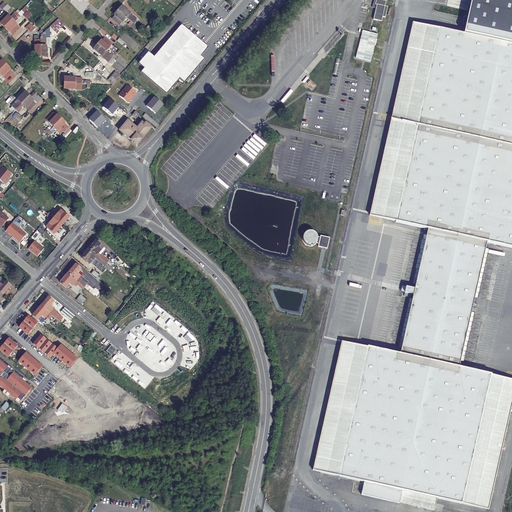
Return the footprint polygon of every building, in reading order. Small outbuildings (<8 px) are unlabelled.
[(511,0),(471,0),(463,34),(511,45),(511,0)] [(385,21),(388,22),(388,21),(390,11),(387,10),(389,6),(379,3),(377,9),(379,9),(376,24),(384,26),(385,21)] [(4,27),(18,13),(22,9),(18,5),(0,23),(4,27)] [(118,11),(133,24),(137,20),(122,6),(118,11)] [(27,19),(33,13),(30,11),(25,16),(27,19)] [(133,24),(118,11),(114,15),(129,28),(133,24)] [(22,18),(18,13),(4,27),(9,32),(22,18)] [(439,29),(413,23),(392,118),(370,214),(397,221),(428,228),(414,288),(406,286),(404,291),(413,293),(401,344),(399,353),(394,352),(367,346),(341,339),(340,343),(320,428),(314,452),(311,468),(321,471),(337,475),(353,478),(362,480),(359,493),(398,502),(400,489),(435,497),(460,503),(486,509),(511,400),(511,398),(511,383),(489,378),(480,376),(456,371),(459,358),(486,243),(511,249),(511,45),(463,34),(439,29)] [(35,33),(40,28),(37,25),(32,30),(35,33)] [(177,29),(174,32),(192,46),(194,43),(177,29)] [(371,62),(378,34),(362,30),(356,58),(371,62)] [(203,50),(194,43),(192,46),(174,32),(169,38),(171,39),(138,80),(140,81),(141,80),(162,97),(183,72),(184,72),(203,50)] [(20,45),(27,38),(24,34),(16,41),(20,45)] [(101,40),(97,45),(112,58),(115,53),(101,40)] [(112,58),(97,45),(93,49),(108,62),(111,58),(112,58)] [(6,65),(0,70),(0,78),(10,69),(6,65)] [(116,81),(121,75),(116,71),(108,81),(113,85),(116,81)] [(119,96),(128,103),(137,93),(128,86),(119,96)] [(11,106),(15,110),(16,110),(18,107),(21,104),(29,96),(25,93),(11,106)] [(33,100),(29,96),(21,104),(26,108),(29,111),(36,104),(33,101),(33,100)] [(163,105),(155,98),(150,104),(149,103),(146,106),(156,114),(163,105)] [(157,127),(160,125),(146,113),(144,115),(157,127)] [(45,136),(47,133),(61,119),(57,115),(40,132),(45,136)] [(65,124),(66,124),(61,119),(53,127),(58,131),(61,134),(68,127),(65,124)] [(143,122),(138,127),(130,120),(121,130),(134,142),(136,143),(138,143),(139,143),(140,142),(153,127),(147,122),(146,124),(143,122)] [(0,181),(4,184),(12,175),(3,168),(0,171),(1,171),(0,172),(0,181)] [(46,208),(43,211),(61,226),(63,224),(65,225),(68,222),(66,221),(68,218),(60,211),(55,217),(52,214),(51,215),(48,212),(49,211),(46,208)] [(0,225),(1,227),(8,219),(0,211),(0,225)] [(59,228),(61,226),(43,211),(41,214),(44,216),(45,215),(49,218),(48,219),(51,222),(46,228),(54,235),(56,232),(58,233),(61,230),(59,228)] [(12,223),(5,231),(19,243),(26,235),(12,223)] [(89,249),(107,264),(110,260),(107,258),(106,259),(102,256),(102,255),(99,253),(104,246),(96,240),(94,243),(92,242),(89,244),(91,246),(89,249)] [(35,241),(28,249),(38,257),(44,249),(35,241)] [(107,264),(89,249),(87,251),(85,249),(82,253),(84,254),(81,257),(89,264),(95,258),(98,261),(98,260),(102,263),(101,265),(104,267),(107,264)] [(76,265),(68,274),(85,288),(94,296),(98,291),(95,288),(94,290),(89,286),(81,280),(82,280),(79,278),(81,276),(78,273),(81,269),(76,265)] [(85,288),(68,274),(60,283),(65,287),(69,284),(72,286),(74,284),(76,286),(78,285),(84,289),(85,288)] [(0,292),(3,295),(5,293),(7,294),(10,291),(8,290),(11,286),(6,282),(2,286),(0,284),(0,292)] [(48,298),(41,307),(54,318),(57,320),(59,322),(62,318),(52,310),(53,309),(50,306),(53,302),(48,298)] [(53,325),(57,320),(54,318),(41,307),(33,316),(38,320),(41,316),(50,323),(50,322),(53,325)] [(70,312),(65,308),(61,312),(67,317),(70,312)] [(35,329),(39,325),(30,318),(27,322),(35,329)] [(7,402),(0,410),(0,413),(2,415),(11,405),(7,402)] [(362,480),(353,478),(350,491),(359,493),(362,480)] [(400,489),(398,502),(432,510),(435,497),(400,489)]
